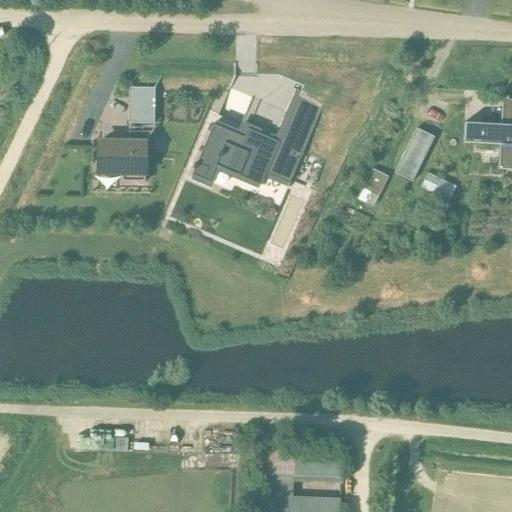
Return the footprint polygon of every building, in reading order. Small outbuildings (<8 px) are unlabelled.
[(480,124),(479,144),(499,145),(497,170),(511,170),(511,111),(503,111),(504,100),(504,93),(511,79),(511,78),(502,93),(500,125),(480,124)] [(154,88),(129,88),(129,125),(154,125),(154,88)] [(216,120),(191,179),(208,188),(216,169),(284,197),(328,104),(299,92),(275,143),(216,120)] [(417,129),(395,173),(412,182),(434,137),(417,129)] [(98,142),(98,172),(121,173),(121,182),(144,182),(145,173),(145,143),(98,142)] [(372,170),(363,189),(378,196),(388,177),(372,170)] [(266,453),(264,496),(279,497),(280,477),(342,480),(341,455),(266,453)]
